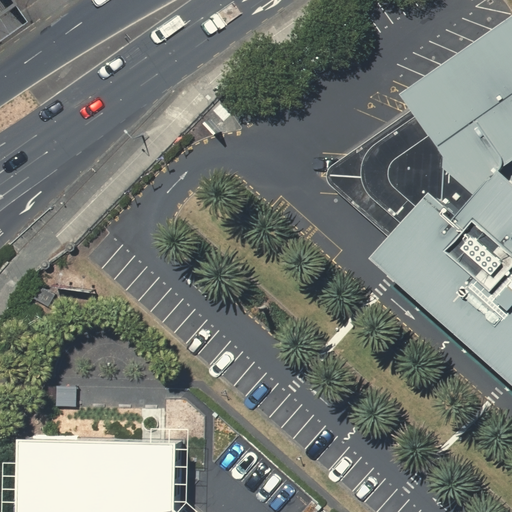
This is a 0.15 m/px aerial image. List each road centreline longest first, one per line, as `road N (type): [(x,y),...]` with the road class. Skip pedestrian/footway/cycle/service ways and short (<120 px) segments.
road 1 (motorway): [(114,78),(0,224)]
road 2 (primary): [(114,78),(0,166)]
road 3 (primary): [(0,76),(119,0)]
road 4 (primary): [(225,0),(114,78)]
